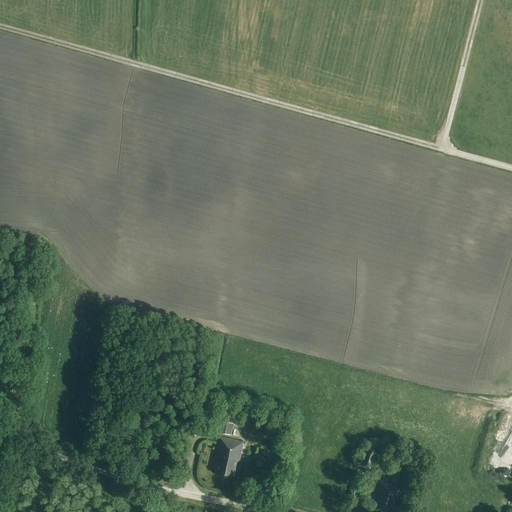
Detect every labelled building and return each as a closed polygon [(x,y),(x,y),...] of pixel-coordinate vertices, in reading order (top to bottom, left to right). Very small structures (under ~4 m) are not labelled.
[(217,415),(230,418),(233,406),(219,403),(217,415)] [(219,434),(230,436),(232,424),(221,422),(219,434)] [(502,456),(511,435),(511,433),(504,429),(493,452),(502,456)] [(242,443),(219,438),(214,458),(217,458),(213,474),(232,478),(236,463),(238,463),(242,443)] [(361,467),(370,470),(376,450),(367,448),(361,467)] [(423,478),(427,466),(406,459),(402,470),(408,473),(407,476),(415,479),(416,475),(423,478)] [(400,491),(380,484),(376,495),(378,496),(373,510),(377,511),(391,511),(395,501),(396,502),(400,491)] [(348,497),(356,499),(357,493),(359,493),(360,489),(350,487),(348,497)]
